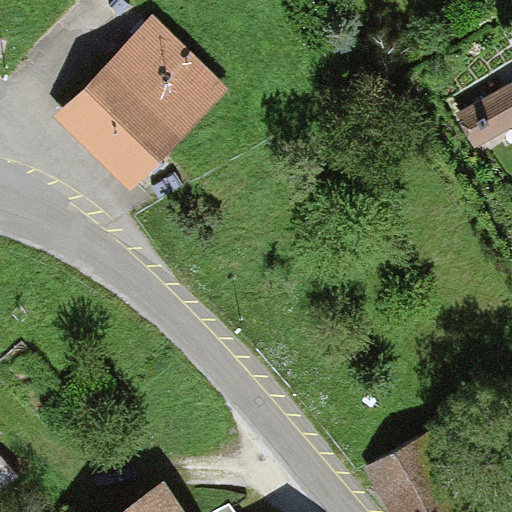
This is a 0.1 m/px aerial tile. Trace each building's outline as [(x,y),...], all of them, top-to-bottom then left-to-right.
[(152,21),(55,120),(131,193),(227,93),(152,21)] [(511,125),(511,87),(506,79),(463,108),(486,143),(511,125)] [(436,421),(374,445),(399,511),(411,511),(464,492),(436,421)] [(0,456),(0,455),(0,494),(19,478),(0,456)] [(192,511),(169,475),(112,511),(192,511)]
